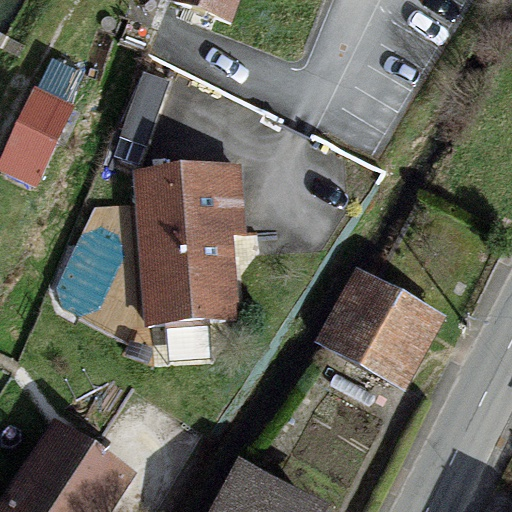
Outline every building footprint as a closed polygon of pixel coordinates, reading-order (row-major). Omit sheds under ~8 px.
[(168,0),(169,0),(229,23),(237,0),(168,0)] [(37,95),(4,164),(36,179),(69,110),(37,95)] [(239,171),(140,180),(154,329),(231,322),(226,265),(236,264),(233,237),(246,236),(239,171)] [(379,271),(408,218),(414,207),(405,202),(369,266),(379,271)] [(369,266),(363,278),(435,318),(471,253),(408,218),(379,271),(369,266)] [(226,265),(231,322),(241,321),(236,264),(226,265)] [(363,278),(323,348),(396,388),(435,318),(363,278)] [(49,427),(0,497),(0,505),(10,511),(89,511),(116,473),(49,427)] [(310,511),(241,477),(223,511),(310,511)]
